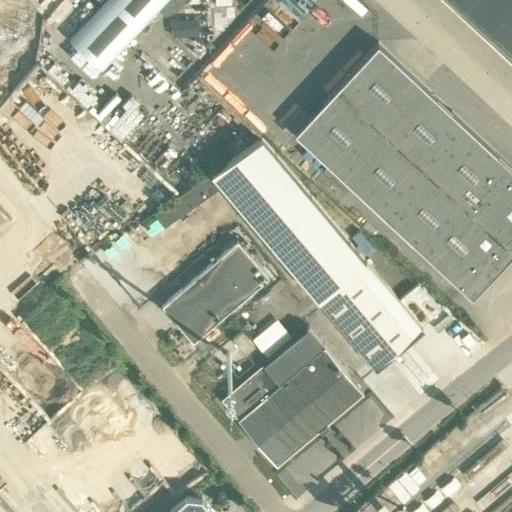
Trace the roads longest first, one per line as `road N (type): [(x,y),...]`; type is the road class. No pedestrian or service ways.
road 1 (unclassified): [(277,511),(94,301)]
road 2 (tertiary): [(319,511),(511,356)]
road 3 (unclassified): [(511,111),(390,0)]
